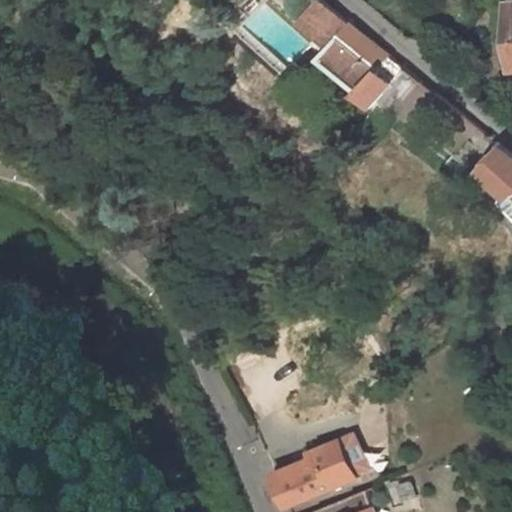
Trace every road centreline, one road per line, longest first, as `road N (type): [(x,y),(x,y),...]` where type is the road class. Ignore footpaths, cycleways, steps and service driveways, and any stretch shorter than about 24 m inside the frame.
road 1 (residential): [(275,511),(210,376),(159,296),(53,197),(0,175)]
road 2 (residential): [(347,0),(511,133)]
